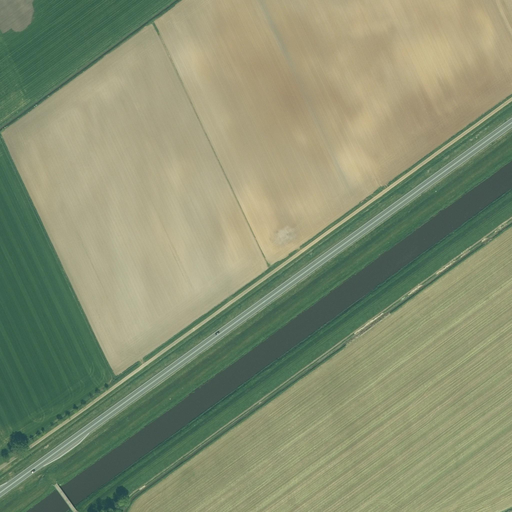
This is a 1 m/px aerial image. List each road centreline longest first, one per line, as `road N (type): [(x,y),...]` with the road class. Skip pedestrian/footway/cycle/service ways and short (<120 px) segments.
road 1 (trunk): [(0,492),(511,122)]
road 2 (unclassified): [(0,467),(511,98)]
